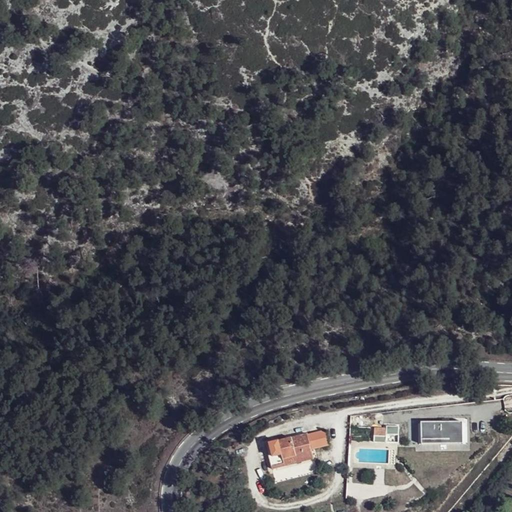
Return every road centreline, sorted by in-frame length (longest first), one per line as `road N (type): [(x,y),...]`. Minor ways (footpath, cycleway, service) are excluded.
road 1 (tertiary): [(170,511),(176,459),(225,416),(415,369),(511,370)]
road 2 (unknown): [(511,397),(332,427)]
